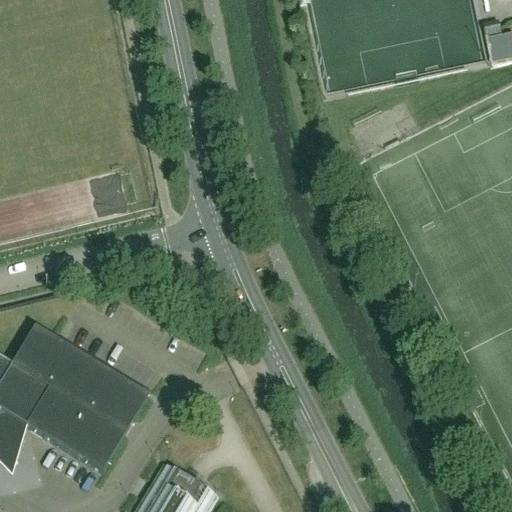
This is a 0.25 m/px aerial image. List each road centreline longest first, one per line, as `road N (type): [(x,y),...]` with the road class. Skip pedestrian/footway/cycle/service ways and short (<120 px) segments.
road 1 (tertiary): [(354,511),(214,229)]
road 2 (tertiary): [(214,229),(167,0)]
road 3 (unclassified): [(214,229),(0,280)]
